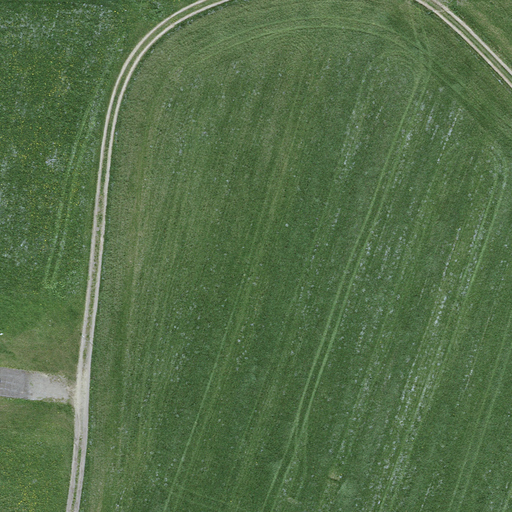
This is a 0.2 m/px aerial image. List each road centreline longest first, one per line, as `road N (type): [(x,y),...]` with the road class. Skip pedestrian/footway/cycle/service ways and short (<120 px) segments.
road 1 (track): [(222,0),(147,54),(127,103),(102,211),(71,511)]
road 2 (track): [(511,83),(479,46),(417,0)]
